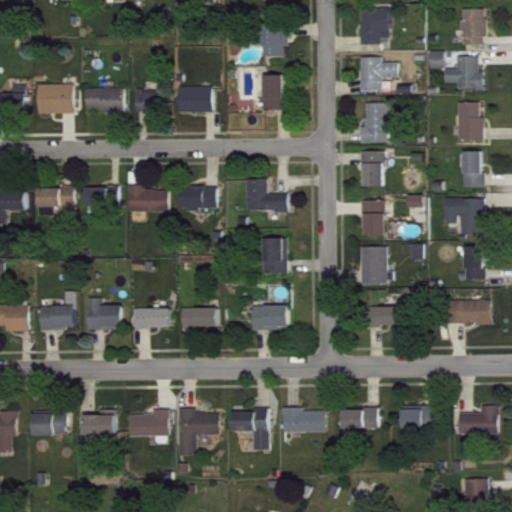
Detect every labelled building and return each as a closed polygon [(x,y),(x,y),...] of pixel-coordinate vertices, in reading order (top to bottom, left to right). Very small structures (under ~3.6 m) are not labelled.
[(398,47),(397,15),(368,15),(369,54),(389,53),(389,47),(398,47)] [(493,18),(469,18),(470,54),(493,53),(493,18)] [(270,66),(291,65),(291,56),(294,56),(293,32),(269,32),(270,66)] [(452,60),(438,61),(438,78),(452,77),(452,60)] [(368,100),(390,99),(390,87),(405,87),(405,71),(389,71),(389,66),(368,66),(368,100)] [(486,67),(465,67),(465,79),(453,78),(452,92),(466,92),(465,98),(491,98),(491,80),(486,80),(486,67)] [(272,120),(292,119),(292,84),(271,84),(272,120)] [(82,93),(46,94),(47,123),(83,122),(82,93)] [(0,102),(0,122),(35,123),(35,94),(20,94),(20,103),(0,102)] [(219,121),(219,96),(186,96),(186,121),(219,121)] [(133,97),(93,98),(94,121),(133,120),(133,97)] [(173,122),(174,100),(144,99),(143,121),(173,122)] [(395,112),(373,112),(373,135),(368,135),(368,152),(395,152),(395,112)] [(491,150),(491,126),(487,126),(487,112),(466,112),(466,150),(491,150)] [(369,196),(392,196),(392,160),(368,160),(369,196)] [(472,197),(491,196),(491,160),(471,161),(472,197)] [(255,220),(296,220),(296,203),(275,203),(275,188),(254,188),(255,220)] [(178,199),(153,198),(153,194),(137,194),(137,221),(177,222),(178,199)] [(36,219),(36,200),(13,200),(13,196),(0,197),(1,233),(14,233),(14,220),(36,219)] [(47,197),(47,224),(84,224),(83,196),(47,197)] [(225,196),(189,196),(189,218),(225,218),(225,196)] [(94,197),(95,222),(117,221),(117,197),(94,197)] [(416,216),(432,217),(432,205),(416,204),(416,216)] [(453,233),(468,233),(468,244),(491,244),(491,207),(452,208),(453,233)] [(371,245),(394,244),(393,209),(370,210),(371,245)] [(295,283),(294,247),(272,248),(273,283),(295,283)] [(0,263),(9,263),(8,248),(0,248),(0,263)] [(474,289),(493,288),(492,255),(473,255),(474,289)] [(395,256),(369,256),(369,293),(401,292),(400,281),(395,281),(395,256)] [(49,315),(50,338),(84,338),(84,301),(74,301),(74,315),(49,315)] [(132,315),(112,314),(112,307),(96,307),(96,338),(131,338),(132,315)] [(458,334),(500,332),(499,309),(457,310),(458,334)] [(38,314),(0,314),(0,327),(0,334),(14,335),(14,340),(38,340),(38,314)] [(297,337),(297,314),(261,315),(261,338),(297,337)] [(411,316),(374,316),(375,336),(412,336),(411,316)] [(179,317),(143,318),(143,337),(179,337),(179,317)] [(226,317),(190,317),(190,338),(226,338),(226,317)] [(411,440),(445,439),(444,415),(410,416),(411,440)] [(467,443),(507,444),(507,415),(489,415),(489,422),(467,422),(467,443)] [(291,442),(334,441),(334,420),(310,420),(310,416),(291,417),(291,442)] [(228,423),(204,423),(204,418),(188,417),(187,465),(204,465),(204,445),(227,445),(228,423)] [(386,437),(386,418),(350,419),(351,447),(362,447),(362,438),(386,437)] [(137,445),(177,446),(177,419),(161,419),(161,424),(137,424),(137,445)] [(276,419),(241,420),(242,441),(263,441),(263,460),(277,459),(276,419)] [(25,446),(25,422),(0,421),(0,443),(4,443),(4,462),(19,462),(19,446),(25,446)] [(93,445),(126,444),(125,421),(92,422),(93,445)] [(41,444),(77,444),(77,422),(41,422),(41,444)] [(86,472),(104,472),(103,452),(86,453),(86,472)] [(473,488),(473,511),(494,511),(495,488),(473,488)]
